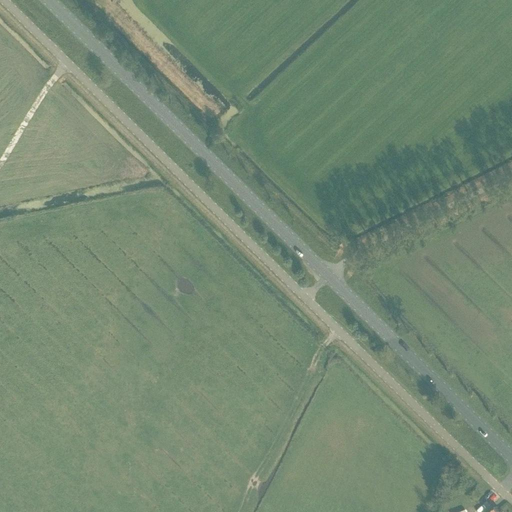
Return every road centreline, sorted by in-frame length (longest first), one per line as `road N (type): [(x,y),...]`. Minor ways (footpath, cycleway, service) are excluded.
road 1 (unclassified): [(499,489),(4,0)]
road 2 (primary): [(511,458),(47,0)]
road 3 (track): [(66,60),(0,164)]
